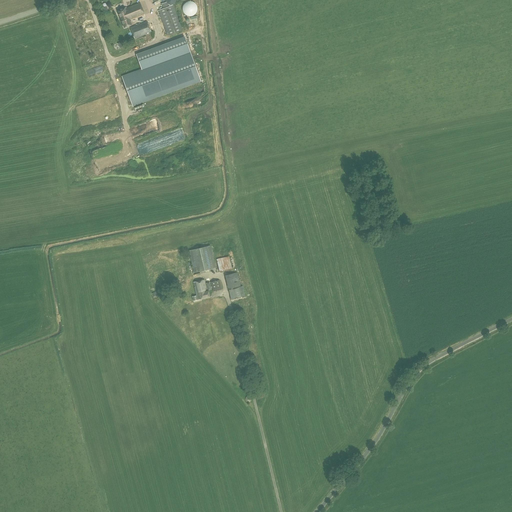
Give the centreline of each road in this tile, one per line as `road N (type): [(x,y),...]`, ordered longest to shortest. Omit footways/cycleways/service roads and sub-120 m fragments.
road 1 (unclassified): [(317,511),(376,440),(417,371),(511,318)]
road 2 (unknown): [(88,0),(113,58),(158,36),(144,0)]
